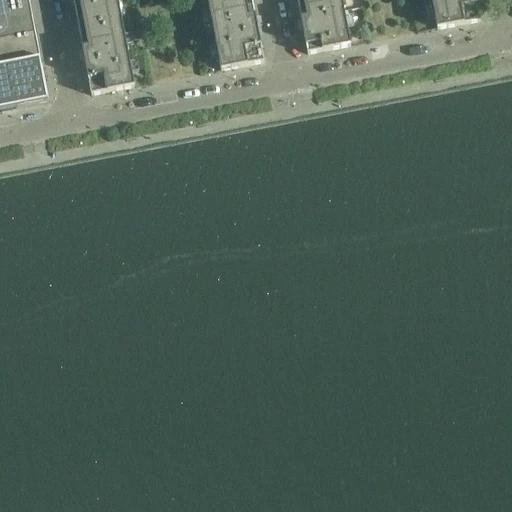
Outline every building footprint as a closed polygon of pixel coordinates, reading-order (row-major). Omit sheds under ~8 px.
[(48,104),(28,0),(0,0),(0,114),(48,105),(48,104)] [(135,89),(117,0),(72,0),(92,97),(135,89)] [(264,64),(252,0),(207,0),(221,72),(264,64)] [(351,48),(341,0),(296,0),(308,56),(351,48)] [(481,23),(476,0),(431,0),(437,31),(481,23)]
